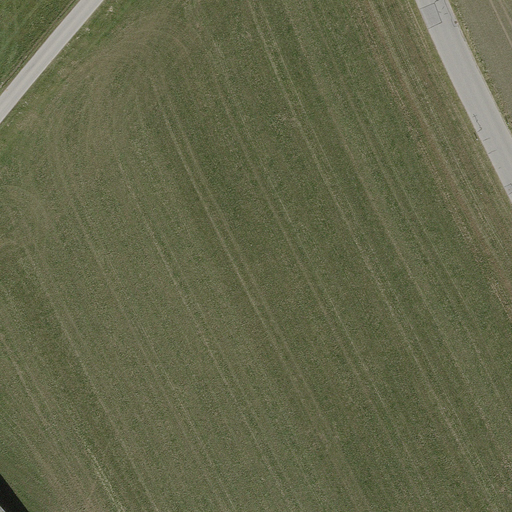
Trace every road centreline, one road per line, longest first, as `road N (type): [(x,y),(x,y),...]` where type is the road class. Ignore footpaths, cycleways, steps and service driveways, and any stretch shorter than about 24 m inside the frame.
road 1 (tertiary): [(511,173),(430,0)]
road 2 (track): [(0,111),(94,0)]
